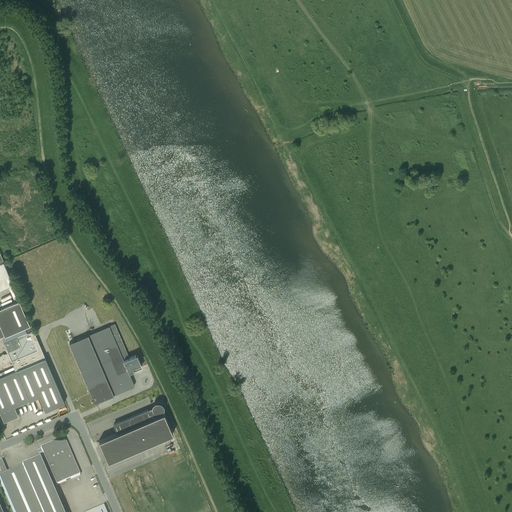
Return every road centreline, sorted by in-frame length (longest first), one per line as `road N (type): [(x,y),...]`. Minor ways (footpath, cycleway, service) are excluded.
road 1 (track): [(216,511),(139,342),(52,202),(31,61),(16,31),(0,28)]
road 2 (track): [(275,511),(63,66)]
road 3 (track): [(511,229),(468,87),(422,60),(392,0)]
road 4 (unclassified): [(116,511),(74,418),(0,447)]
road 5 (track): [(367,102),(317,103),(293,93),(246,0)]
road 6 (track): [(214,0),(275,120),(293,129)]
road 7 (track): [(511,83),(470,78),(367,102)]
road 8 (track): [(367,102),(299,0)]
